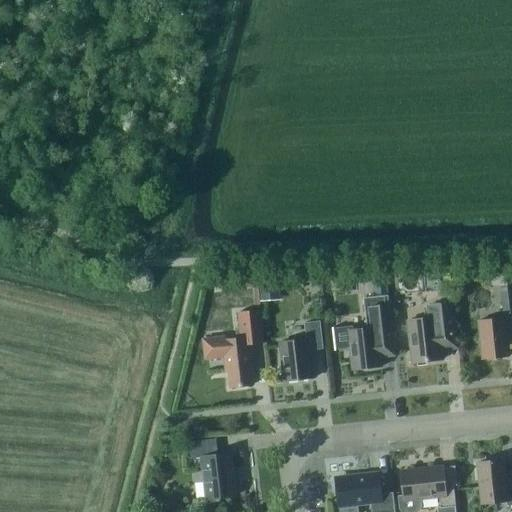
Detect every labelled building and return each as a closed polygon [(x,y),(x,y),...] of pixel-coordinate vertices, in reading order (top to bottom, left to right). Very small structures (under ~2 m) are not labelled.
[(375,296),(386,295),(384,272),(372,273),(375,296)] [(279,292),(278,277),(259,278),(259,293),(279,292)] [(511,283),(501,285),(504,313),(511,311),(511,283)] [(380,357),(394,356),(388,295),(386,295),(375,296),(363,298),(367,329),(353,330),(352,326),(331,329),(333,350),(349,348),(352,370),(381,366),(380,357)] [(457,349),(455,329),(452,303),(423,306),(424,318),(407,320),(412,363),(442,359),(441,351),(457,349)] [(264,342),(260,308),(236,310),(239,339),(223,341),(222,337),(202,339),(204,359),(223,357),(225,371),(227,371),(229,387),(252,384),(250,368),(253,368),(250,344),(264,342)] [(479,316),(483,359),(507,357),(503,314),(479,316)] [(310,350),(323,349),(320,321),(304,323),(306,339),(279,342),(283,381),(313,378),(310,350)] [(201,457),(206,499),(235,496),(230,454),(217,455),(215,439),(189,442),(190,459),(201,457)] [(503,460),(476,463),(481,504),(506,501),(507,505),(511,504),(511,470),(504,472),(503,460)] [(403,496),(399,496),(400,509),(403,511),(415,511),(418,510),(420,506),(419,499),(439,497),(440,506),(436,506),(436,511),(455,511),(455,506),(453,486),(445,487),(443,467),(401,471),(403,496)] [(357,511),(356,504),(370,502),(371,511),(392,511),(390,493),(380,495),(378,473),(335,478),(338,506),(339,507),(339,511),(357,511)]
